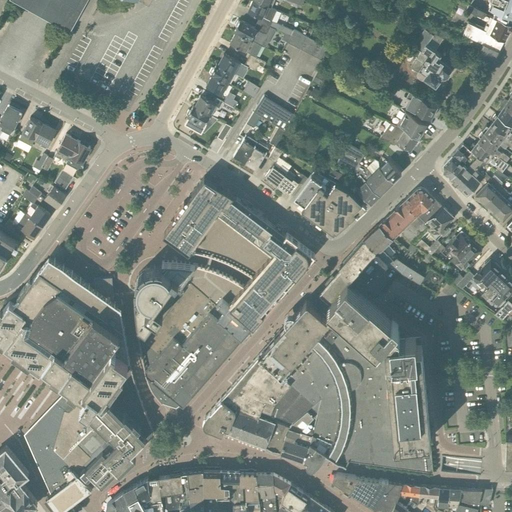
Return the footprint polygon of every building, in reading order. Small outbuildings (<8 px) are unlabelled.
[(13,0),(39,14),(69,31),(82,10),(63,0),(59,0),(58,3),(52,0),(13,0)] [(52,0),(58,3),(59,0),(63,0),(82,10),(87,0),(52,0)] [(252,0),(248,10),(260,16),(272,21),(277,9),(271,7),(256,0),(252,0)] [(507,22),(507,21),(510,15),(511,15),(511,0),(490,0),(488,6),(495,9),(493,15),(492,15),(507,22)] [(511,23),(507,21),(507,22),(492,15),(493,15),(477,7),(469,2),(465,8),(490,20),(485,30),(468,21),(463,33),(469,37),(499,50),(505,39),(505,40),(510,29),(511,25),(511,23)] [(261,45),(267,34),(266,33),(266,32),(263,31),(263,32),(254,27),(240,19),(237,19),(235,24),(236,26),(234,30),(261,45)] [(272,21),(269,26),(275,29),(280,31),(284,33),(290,35),(293,30),(284,26),(282,25),(272,21)] [(293,30),(290,35),(287,41),(293,44),(299,32),(294,29),(293,30)] [(421,77),(426,76),(435,83),(441,75),(443,76),(445,75),(451,67),(451,65),(438,56),(441,52),(436,49),(443,38),(425,29),(417,43),(422,47),(416,57),(416,56),(411,64),(411,67),(416,71),(417,74),(421,77)] [(263,67),(266,62),(256,56),(261,45),(236,32),(230,42),(250,53),(247,58),(258,64),(263,67)] [(293,44),(299,48),(305,35),(299,32),(293,44)] [(284,33),(281,38),(287,41),(290,35),(284,33)] [(299,48),(305,51),(312,38),(305,35),(299,48)] [(479,48),(477,55),(483,58),(492,62),(499,50),(469,37),(467,43),(479,48)] [(305,51),(311,54),(318,42),(312,38),(305,51)] [(311,54),(317,57),(324,45),(318,42),(311,54)] [(323,61),(324,59),(329,50),(330,48),(324,45),(317,57),(323,61)] [(329,50),(324,59),(332,63),(336,54),(329,50)] [(218,64),(234,72),(240,61),(224,53),(218,63),(218,64)] [(258,64),(247,58),(244,64),(255,70),(258,64)] [(210,74),(212,75),(212,74),(228,83),(234,72),(218,64),(218,63),(217,62),(210,74)] [(320,65),(317,71),(327,76),(330,71),(320,65)] [(378,74),(399,86),(401,82),(393,78),(395,70),(382,67),(378,74)] [(317,71),(314,76),(324,81),(327,76),(317,71)] [(206,85),(222,94),(228,83),(212,74),(212,75),(206,85)] [(324,81),(314,76),(312,81),(322,86),(324,81)] [(253,97),(259,87),(249,80),(243,91),(253,97)] [(360,94),(363,88),(357,85),(354,91),(360,94)] [(314,88),(312,91),(307,89),(305,94),(309,96),(315,99),(319,91),(314,88)] [(224,101),(234,106),(237,101),(233,99),(235,95),(229,91),(224,101)] [(414,111),(415,109),(430,118),(434,110),(433,109),(435,105),(409,91),(406,97),(410,99),(406,107),(414,111)] [(234,106),(224,101),(217,97),(214,102),(201,95),(195,105),(195,106),(210,115),(210,114),(214,108),(216,109),(220,108),(221,106),(231,112),(234,106)] [(279,127),(284,130),(294,114),(272,100),(264,95),(254,111),(259,114),(279,127)] [(187,115),(209,128),(215,117),(210,114),(210,115),(195,106),(195,105),(193,104),(187,115)] [(7,123),(14,126),(22,111),(20,109),(20,111),(9,105),(7,111),(5,110),(0,118),(0,125),(4,128),(7,123)] [(511,111),(504,105),(498,114),(511,126),(511,111)] [(247,121),(252,124),(259,114),(254,111),(247,121)] [(397,125),(404,129),(418,138),(424,130),(423,129),(426,124),(404,112),(397,125)] [(491,123),(511,138),(511,132),(509,130),(511,126),(498,114),(491,123)] [(30,116),(19,139),(31,145),(35,138),(43,123),(30,116)] [(35,138),(47,145),(55,129),(43,123),(35,138)] [(223,140),(231,126),(226,123),(217,137),(223,140)] [(508,144),(511,146),(511,138),(491,123),(484,132),(498,142),(504,147),(505,148),(508,144)] [(284,130),(279,127),(273,138),(278,140),(284,130)] [(394,145),(397,140),(411,149),(418,138),(404,129),(401,133),(393,128),(385,140),(394,145)] [(478,140),(506,161),(509,157),(501,151),(504,147),(498,142),(484,132),(478,140)] [(66,133),(55,153),(67,160),(78,140),(66,133)] [(246,135),(233,155),(244,162),(255,144),(257,142),(246,135)] [(73,163),(74,161),(80,165),(90,147),(78,140),(67,160),(66,160),(73,163)] [(469,148),(473,151),(483,158),(488,162),(501,172),(508,163),(505,162),(506,161),(478,140),(475,144),(473,142),(469,148)] [(365,179),(365,180),(380,194),(393,180),(380,167),(381,167),(379,166),(372,173),(367,167),(359,164),(366,153),(345,142),(335,161),(354,171),(355,171),(359,174),(365,179)] [(443,163),(443,171),(449,177),(462,163),(465,160),(473,151),(469,148),(463,143),(458,148),(458,147),(443,163)] [(255,144),(244,162),(255,169),(267,151),(255,144)] [(275,146),(268,157),(275,162),(283,150),(275,146)] [(474,168),(475,168),(479,163),(483,158),(473,151),(465,160),(462,163),(449,177),(458,185),(474,168)] [(12,155),(6,152),(3,157),(9,160),(12,155)] [(41,170),(42,167),(48,155),(43,153),(39,161),(37,159),(33,166),(41,170)] [(48,155),(42,167),(47,169),(53,158),(48,155)] [(401,172),(388,159),(381,167),(380,167),(393,180),(401,172)] [(265,176),(277,185),(285,174),(288,169),(282,164),(278,169),(273,165),(265,176)] [(75,175),(64,168),(55,180),(67,188),(75,175)] [(341,179),(344,174),(331,168),(328,173),(341,179)] [(474,168),(458,185),(467,194),(480,180),(475,175),(478,172),(475,168),(474,168)] [(306,180),(301,187),(294,196),(304,204),(302,207),(334,231),(335,229),(336,230),(364,202),(358,197),(354,192),(349,188),(314,169),(308,177),(306,180)] [(292,180),(285,174),(277,185),(289,194),(297,184),(301,187),(306,180),(308,177),(302,173),(297,180),(293,178),(292,180)] [(475,193),(484,202),(500,184),(502,182),(494,174),(488,180),(488,179),(482,186),(475,193)] [(195,261),(184,259),(172,258),(163,258),(160,262),(153,262),(145,264),(142,265),(132,280),(132,284),(134,294),(128,301),(134,306),(136,319),(137,327),(138,334),(139,340),(140,348),(141,353),(142,360),(143,364),(144,368),(146,372),(147,377),(148,380),(149,381),(149,383),(150,384),(151,386),(152,387),(153,388),(154,389),(155,390),(156,391),(157,391),(158,391),(159,391),(160,390),(161,390),(162,389),(163,389),(164,388),(164,387),(165,387),(165,386),(172,392),(173,393),(174,393),(177,397),(189,396),(194,391),(194,390),(196,387),(197,386),(239,338),(240,338),(240,337),(239,336),(239,337),(217,317),(224,309),(216,303),(216,302),(222,296),(230,303),(230,304),(253,323),(268,306),(265,303),(270,297),(274,293),(276,295),(276,296),(277,297),(277,296),(279,294),(278,294),(305,263),(306,262),(314,252),(297,239),(297,240),(296,241),(291,237),(292,235),(286,231),(285,232),(236,195),(233,193),(204,175),(184,202),(183,201),(174,214),(175,214),(171,220),(170,220),(163,230),(163,231),(163,232),(171,238),(171,240),(172,240),(172,241),(172,242),(173,243),(173,244),(174,244),(175,245),(176,245),(176,246),(178,246),(179,247),(180,247),(181,248),(182,248),(183,248),(184,248),(185,248),(188,251),(190,248),(191,249),(191,250),(195,250),(201,252),(202,252),(208,253),(213,255),(218,257),(220,258),(225,260),(228,261),(232,263),(234,264),(238,266),(240,267),(244,270),(246,271),(250,274),(254,276),(251,279),(251,280),(252,280),(251,281),(250,282),(249,282),(245,286),(238,281),(229,276),(222,273),(216,270),(208,267),(203,266),(197,264),(193,263),(195,261)] [(365,180),(357,188),(371,203),(380,194),(365,180)] [(500,184),(484,202),(493,210),(510,193),(500,184)] [(29,190),(38,197),(41,192),(32,185),(29,190)] [(53,185),(45,197),(57,206),(66,194),(53,185)] [(425,221),(442,204),(424,187),(423,186),(418,187),(417,187),(403,200),(422,218),(425,221)] [(33,203),(38,197),(29,190),(26,188),(22,195),(33,203)] [(502,219),(509,212),(511,209),(511,191),(510,193),(493,210),(502,219)] [(424,222),(425,221),(422,218),(403,200),(392,211),(416,237),(421,233),(417,229),(424,222)] [(50,214),(37,204),(29,216),(42,226),(50,214)] [(443,235),(444,234),(449,229),(445,224),(454,216),(442,204),(425,221),(424,222),(427,226),(427,227),(430,230),(437,229),(443,235)] [(392,211),(379,223),(393,238),(400,231),(410,242),(416,237),(392,211)] [(5,224),(14,230),(18,225),(34,236),(42,226),(29,216),(25,212),(17,223),(10,218),(5,224)] [(387,243),(393,238),(379,223),(364,238),(377,252),(388,264),(401,270),(437,291),(445,276),(429,265),(424,274),(396,256),(398,254),(394,251),(387,243)] [(0,264),(2,261),(4,263),(5,261),(6,259),(6,257),(6,256),(6,255),(8,252),(8,251),(12,245),(15,247),(18,242),(0,230),(0,264)] [(440,250),(446,255),(448,253),(452,257),(456,253),(470,238),(462,230),(445,247),(441,243),(437,248),(440,250)] [(377,251),(377,252),(364,238),(339,266),(341,268),(352,278),(377,251)] [(463,267),(464,268),(478,252),(481,249),(477,246),(478,246),(470,238),(456,253),(452,257),(453,257),(450,259),(461,270),(463,267)] [(437,248),(441,243),(436,239),(425,251),(431,254),(434,251),(437,248)] [(417,247),(412,244),(406,252),(411,255),(417,247)] [(58,406),(32,442),(43,468),(58,462),(62,457),(92,486),(93,486),(99,480),(100,481),(112,469),(115,466),(118,469),(133,453),(133,454),(155,432),(154,432),(150,421),(146,412),(143,403),(141,399),(138,390),(135,383),(134,378),(132,371),(129,360),(129,357),(125,333),(124,328),(121,306),(114,301),(112,276),(94,277),(94,283),(89,283),(51,255),(42,268),(41,267),(40,269),(16,302),(10,298),(0,309),(0,326),(2,328),(0,330),(0,339),(56,380),(66,387),(67,388),(70,383),(75,387),(66,399),(64,397),(58,406)] [(482,288),(483,286),(501,268),(493,260),(490,257),(471,277),(482,288)] [(366,264),(367,285),(375,284),(374,263),(366,264)] [(384,338),(400,337),(399,331),(395,327),(398,324),(392,318),(390,320),(348,283),(350,280),(352,278),(341,268),(339,270),(334,276),(322,289),(327,294),(325,297),(330,302),(327,305),(376,348),(384,338)] [(481,295),(487,300),(496,291),(495,290),(510,276),(501,268),(483,286),(486,289),(481,295)] [(451,280),(456,284),(463,277),(458,272),(451,280)] [(498,293),(492,299),(498,304),(511,289),(511,278),(510,276),(495,290),(496,291),(498,293)] [(511,309),(511,310),(511,293),(494,312),(502,318),(511,309)] [(218,317),(241,337),(253,323),(230,304),(222,297),(216,303),(224,309),(224,310),(218,317)] [(349,460),(432,471),(440,471),(442,455),(432,454),(431,441),(390,445),(387,420),(386,405),(382,370),(381,353),(376,348),(372,352),(329,314),(330,314),(324,309),(321,312),(306,299),(295,312),(290,318),(258,354),(291,382),(290,383),(314,403),(321,397),(316,418),(313,427),(309,444),(304,459),(307,460),(306,461),(306,463),(306,465),(307,466),(308,467),(309,468),(310,469),(312,469),(313,468),(314,468),(316,466),(319,463),(326,454),(329,456),(336,460),(346,466),(346,465),(349,460)] [(390,445),(431,441),(429,421),(425,379),(424,369),(424,366),(423,358),(421,335),(400,337),(384,338),(376,348),(381,353),(382,370),(386,405),(387,420),(390,445)] [(265,445),(280,450),(290,427),(292,422),(307,409),(314,403),(290,383),(291,382),(258,354),(206,414),(201,421),(204,425),(205,426),(219,431),(221,428),(226,430),(227,430),(265,445)] [(280,450),(304,459),(309,444),(313,427),(308,422),(314,416),(316,418),(321,397),(314,403),(307,409),(292,422),(290,427),(280,450)] [(29,472),(7,445),(0,449),(0,507),(3,511),(33,511),(31,508),(38,502),(20,479),(29,472)] [(62,457),(58,462),(43,468),(53,491),(47,495),(59,511),(92,486),(62,457)] [(180,511),(202,511),(202,468),(181,471),(181,472),(184,495),(180,508),(180,511)] [(203,468),(202,468),(202,511),(231,511),(231,509),(229,483),(221,483),(219,469),(203,468)] [(241,502),(241,485),(239,485),(239,469),(219,469),(221,483),(229,483),(231,509),(231,511),(245,511),(244,501),(241,502)] [(259,511),(256,471),(256,470),(239,469),(239,485),(241,485),(241,502),(244,501),(245,511),(259,511)] [(259,511),(276,511),(274,471),(256,471),(259,511)] [(276,511),(277,511),(279,507),(283,493),(290,480),(274,471),(276,511)] [(163,511),(180,511),(180,508),(184,495),(181,472),(158,475),(163,511)] [(334,479),(349,490),(359,476),(337,472),(336,472),(334,474),(333,477),(334,479)] [(163,511),(158,475),(148,476),(153,511),(163,511)] [(146,511),(153,511),(148,476),(134,484),(146,511)] [(349,490),(367,502),(378,478),(359,476),(349,490)] [(367,502),(375,506),(379,497),(382,498),(385,492),(385,490),(383,489),(388,480),(378,478),(367,502)] [(297,511),(299,510),(298,509),(309,493),(291,481),(290,480),(283,493),(279,507),(277,511),(297,511)] [(400,482),(388,480),(383,489),(385,490),(385,492),(382,498),(379,497),(375,506),(382,511),(409,511),(416,503),(417,502),(419,499),(420,484),(400,482)] [(146,511),(134,484),(124,490),(135,511),(133,511),(130,511),(146,511)] [(416,503),(409,511),(433,511),(437,507),(438,508),(438,507),(435,506),(436,503),(438,504),(438,505),(440,486),(420,484),(419,499),(417,502),(416,503)] [(447,510),(448,505),(450,487),(440,486),(438,505),(447,510)] [(452,505),(450,511),(455,511),(462,487),(450,487),(448,505),(452,505)] [(475,511),(478,502),(482,488),(462,487),(455,511),(475,511)] [(482,488),(478,502),(488,505),(492,489),(482,488)] [(130,511),(133,511),(135,511),(124,490),(107,502),(105,509),(108,511),(130,511)] [(334,511),(332,510),(333,510),(309,493),(298,509),(299,510),(297,511),(334,511)]
